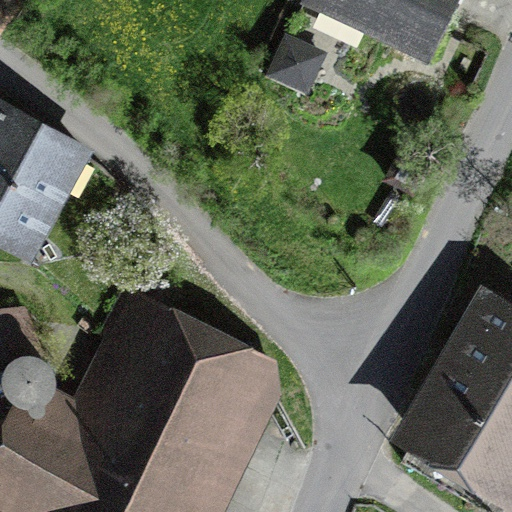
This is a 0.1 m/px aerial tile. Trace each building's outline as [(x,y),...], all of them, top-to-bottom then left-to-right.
[(9,0),(0,0),(0,24),(16,4),(9,0)] [(333,0),(432,47),(454,0),(333,0)] [(326,54),(284,33),(265,72),(307,93),(326,54)] [(0,93),(0,245),(30,262),(95,148),(0,93)] [(392,430),(511,498),(511,294),(480,276),(392,430)] [(195,511),(271,357),(122,285),(58,417),(16,397),(0,430),(0,480),(37,498),(29,511),(195,511)]
